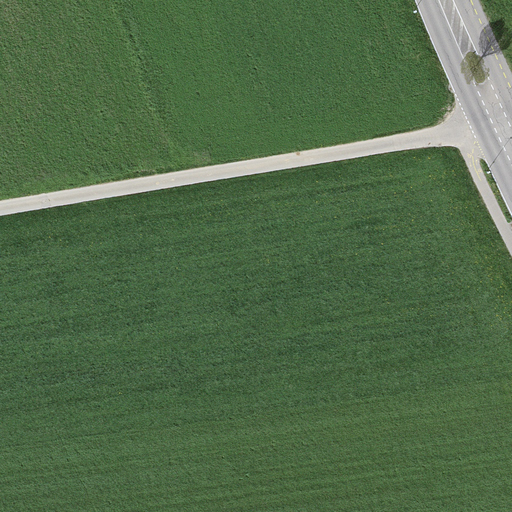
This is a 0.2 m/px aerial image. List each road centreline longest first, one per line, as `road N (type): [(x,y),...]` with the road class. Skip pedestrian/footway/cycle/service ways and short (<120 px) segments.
road 1 (track): [(503,131),(458,131),(0,208)]
road 2 (secondary): [(445,0),(503,131)]
